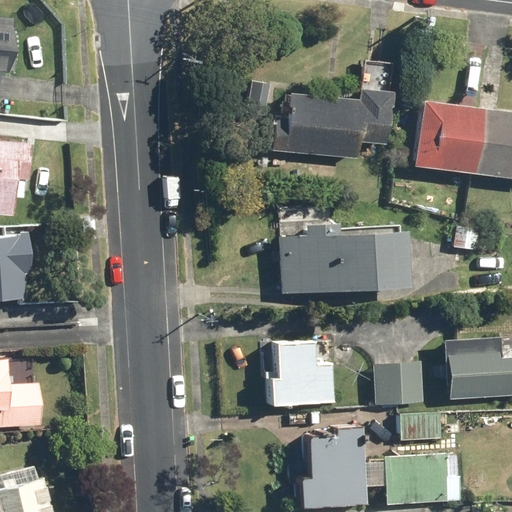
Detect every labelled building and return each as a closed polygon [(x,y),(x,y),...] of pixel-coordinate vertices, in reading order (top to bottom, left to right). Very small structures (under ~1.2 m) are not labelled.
[(8,17),(0,16),(0,58),(5,59),(8,17)] [(280,127),(268,127),(267,151),(349,157),(350,143),(378,144),(381,94),(353,92),(353,100),(282,95),(280,127)] [(511,113),(412,101),(404,167),(511,180),(511,113)] [(0,218),(7,218),(8,201),(20,202),(23,146),(0,144),(0,218)] [(274,295),(396,290),(394,223),(271,227),(274,295)] [(474,232),(448,228),(446,249),(472,252),(474,232)] [(23,240),(0,240),(0,304),(23,304),(23,240)] [(511,338),(438,340),(439,400),(511,398),(511,338)] [(327,404),(325,363),(311,364),(310,342),(258,343),(260,406),(327,404)] [(0,430),(33,429),(32,383),(15,384),(14,357),(0,357),(0,430)] [(369,363),(369,404),(419,404),(418,362),(369,363)] [(437,413),(394,413),(394,441),(437,441),(437,413)] [(300,481),(288,481),(288,508),(359,507),(357,429),(327,430),(327,438),(299,439),(300,481)] [(375,456),(377,504),(454,502),(453,476),(439,477),(439,454),(375,456)] [(0,511),(45,511),(35,466),(0,474),(0,511)]
